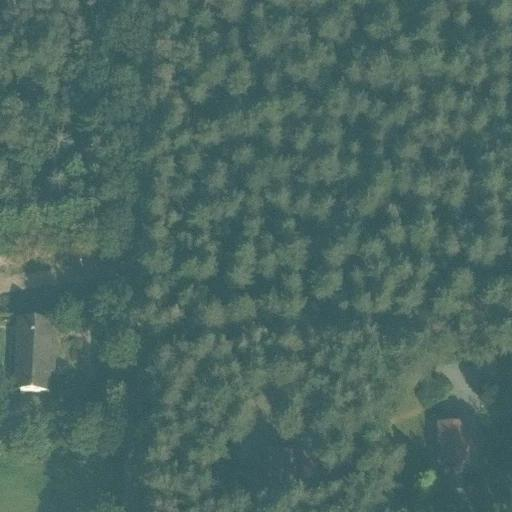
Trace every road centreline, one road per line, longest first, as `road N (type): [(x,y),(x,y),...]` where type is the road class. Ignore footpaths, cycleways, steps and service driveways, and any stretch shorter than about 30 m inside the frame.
road 1 (track): [(137,340),(511,326)]
road 2 (unclassified): [(151,0),(137,340)]
road 3 (track): [(137,340),(130,511)]
